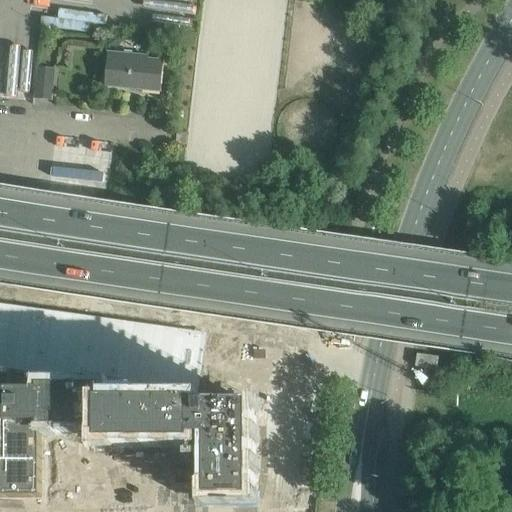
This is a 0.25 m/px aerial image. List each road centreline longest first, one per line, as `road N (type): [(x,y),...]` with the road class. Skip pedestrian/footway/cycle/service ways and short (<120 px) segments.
road 1 (motorway): [(0,255),(511,338)]
road 2 (motorway): [(511,287),(0,208)]
road 3 (secondary): [(356,511),(380,360),(414,244),(453,138),(511,36)]
road 4 (unclassified): [(0,121),(158,132)]
